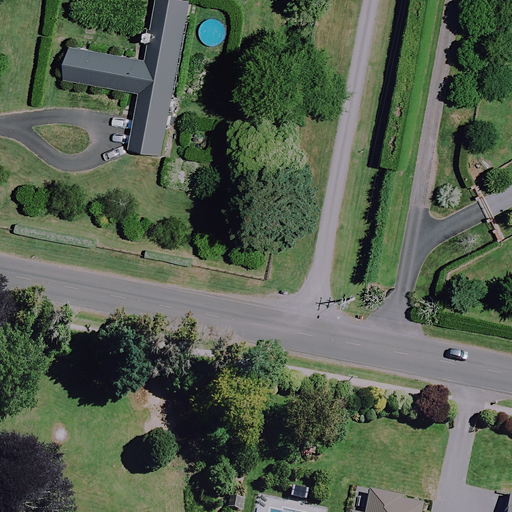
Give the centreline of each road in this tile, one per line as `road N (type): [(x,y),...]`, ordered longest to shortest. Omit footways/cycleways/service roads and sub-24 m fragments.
road 1 (unclassified): [(308,336),(370,0)]
road 2 (tertiary): [(308,336),(0,274)]
road 3 (tertiary): [(511,377),(308,336)]
